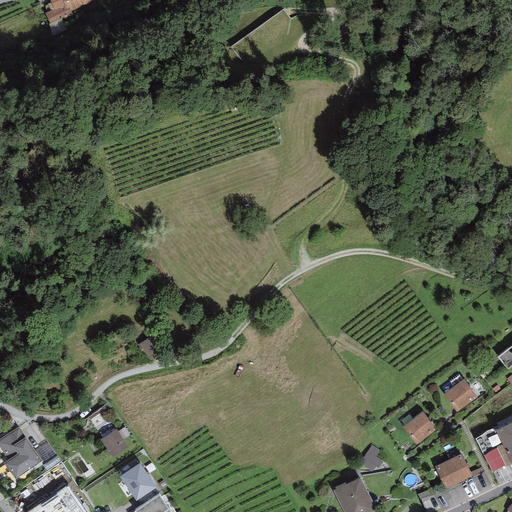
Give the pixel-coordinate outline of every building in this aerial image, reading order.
[(49,0),(51,3),(48,4),(51,11),(45,14),(49,24),(62,18),(62,20),(74,15),(72,11),(92,2),(91,0),(49,0)] [(283,10),(232,45),(246,67),(288,37),(291,19),(283,10)] [(62,20),(62,18),(49,24),(48,25),(53,37),(67,30),(62,20)] [(152,336),(137,345),(140,350),(142,349),(149,361),(162,354),(152,336)] [(511,345),(498,357),(508,370),(511,367),(511,345)] [(477,397),(464,379),(443,394),(456,413),(477,397)] [(502,391),(497,385),(492,389),(496,395),(502,391)] [(423,412),(402,427),(416,445),(435,431),(433,429),(435,427),(423,412)] [(506,467),(511,464),(511,422),(496,430),(502,444),(497,447),(497,448),(506,465),(506,467)] [(19,427),(0,439),(0,447),(8,460),(3,463),(15,480),(42,461),(36,452),(19,427)] [(125,427),(118,432),(123,440),(130,435),(125,427)] [(116,429),(100,439),(112,457),(128,447),(123,440),(118,432),(116,429)] [(48,443),(36,452),(42,461),(44,464),(56,456),(48,443)] [(379,451),(372,446),(360,463),(372,472),(376,467),(378,469),(383,462),(375,457),(379,451)] [(506,465),(497,448),(484,455),(492,472),(506,465)] [(448,460),(459,482),(472,476),(461,454),(448,460)] [(459,482),(448,460),(435,467),(446,489),(459,482)] [(156,488),(140,463),(120,477),(136,501),(156,488)] [(333,491),(344,511),(372,511),(376,510),(359,478),(333,491)] [(29,511),(85,511),(68,486),(29,511)] [(170,511),(159,495),(134,511),(170,511)]
